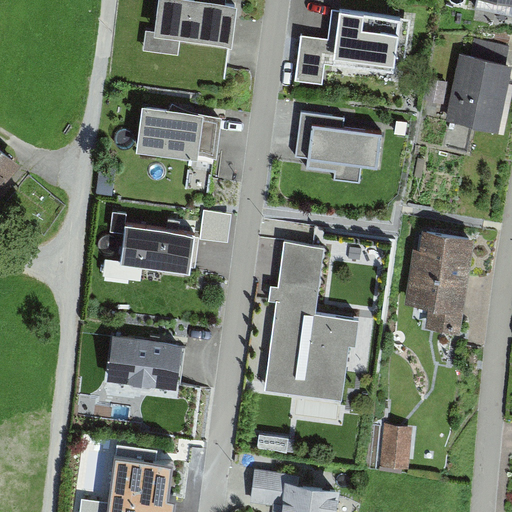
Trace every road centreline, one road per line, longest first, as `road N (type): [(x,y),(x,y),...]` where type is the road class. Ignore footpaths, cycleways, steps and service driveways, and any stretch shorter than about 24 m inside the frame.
road 1 (residential): [(282,0),(215,511)]
road 2 (track): [(113,0),(53,511)]
road 3 (residential): [(511,269),(487,511)]
